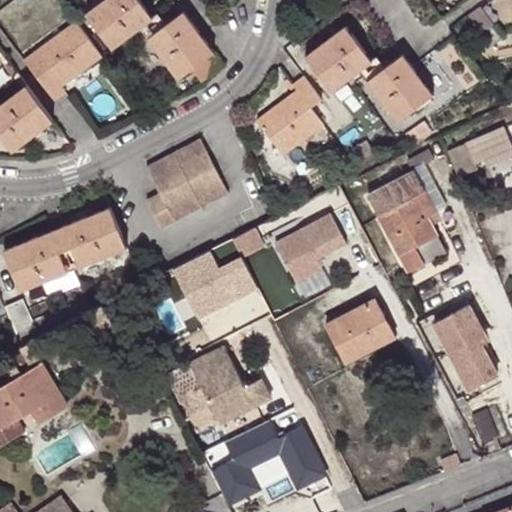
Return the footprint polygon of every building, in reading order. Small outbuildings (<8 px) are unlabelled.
[(114,49),(142,29),(155,19),(140,0),(103,0),(87,12),(114,49)] [(167,24),(148,38),(180,80),(192,70),(202,83),(226,65),(185,11),(167,24)] [(155,19),(142,29),(148,38),(167,24),(160,15),(155,19)] [(67,92),(63,86),(58,78),(68,71),(74,79),(104,57),(77,20),(24,59),(55,101),(67,92)] [(334,92),(361,71),(374,62),(347,25),(306,55),(334,92)] [(368,81),(377,93),(391,86),(418,71),(404,53),(386,67),(368,81)] [(361,71),(368,81),(386,67),(379,58),(374,62),(361,71)] [(58,78),(63,86),(74,79),(68,71),(58,78)] [(391,86),(377,93),(399,122),(436,95),(418,71),(391,86)] [(284,156),(293,150),(298,137),(324,123),(313,108),(323,100),(304,74),(293,83),(298,88),(304,97),(293,105),(287,96),(257,120),(284,156)] [(0,104),(0,134),(13,152),(55,121),(27,83),(0,104)] [(298,88),(287,96),(293,105),(304,97),(298,88)] [(298,137),(293,150),(326,125),(324,123),(298,137)] [(511,142),(505,125),(468,140),(475,159),(484,155),(486,162),(511,151),(511,142)] [(203,137),(150,164),(162,191),(148,198),(163,227),(230,193),(203,137)] [(368,139),(352,148),(359,163),(376,154),(368,139)] [(431,148),(410,159),(414,167),(436,157),(431,148)] [(426,190),(380,214),(400,254),(438,235),(428,214),(436,210),(426,190)] [(110,205),(4,249),(22,291),(69,272),(61,253),(73,248),(81,267),(128,247),(110,205)] [(273,243),(296,282),(323,268),(318,259),(347,242),(331,212),(273,243)] [(233,238),(236,244),(246,238),(243,232),(233,238)] [(61,253),(69,272),(81,267),(73,248),(61,253)] [(346,363),(364,354),(362,350),(396,333),(377,297),(326,323),(346,363)] [(24,299),(7,306),(19,336),(37,328),(24,299)] [(465,300),(425,320),(461,391),(500,371),(465,300)] [(59,358),(79,348),(80,339),(91,333),(95,340),(117,330),(104,305),(21,346),(29,362),(55,349),(59,358)] [(80,339),(79,348),(95,340),(91,333),(80,339)] [(362,350),(364,354),(398,337),(396,333),(362,350)] [(192,362),(221,423),(273,398),(263,378),(245,387),(226,345),(192,362)] [(0,445),(25,431),(18,418),(33,409),(41,422),(69,405),(43,362),(22,373),(17,365),(10,369),(15,378),(0,387),(0,385),(0,445)] [(163,376),(194,436),(221,423),(192,362),(163,376)] [(491,452),(502,448),(498,437),(487,442),(491,452)] [(74,511),(63,495),(38,511),(74,511)] [(0,511),(19,511),(13,503),(0,511)]
